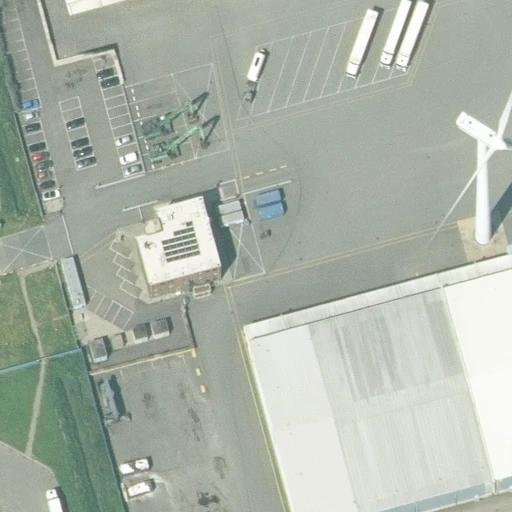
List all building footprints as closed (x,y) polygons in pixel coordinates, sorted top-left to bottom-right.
[(449,55),(463,54),(462,29),(440,31),(441,49),(449,49),(449,55)] [(40,83),(109,68),(104,44),(57,54),(57,57),(35,62),(40,83)] [(150,300),(221,280),(202,211),(156,224),(159,234),(150,236),(145,244),(146,249),(136,252),(150,300)] [(491,238),(491,237),(491,236),(491,235),(491,234),(490,233),(490,232),(489,232),(489,231),(488,231),(488,230),(487,230),(486,229),(485,229),(484,229),(483,229),(482,229),(481,229),(480,229),(480,230),(479,230),(478,230),(478,231),(477,231),(477,232),(476,232),(476,233),(475,234),(475,235),(475,236),(475,237),(475,238),(475,239),(475,240),(476,240),(476,241),(477,242),(477,243),(478,243),(478,244),(479,244),(480,244),(481,245),(482,245),(483,245),(484,245),(485,245),(486,244),(487,244),(488,243),(489,243),(489,242),(490,241),(490,240),(491,240),(491,239),(491,238)] [(73,262),(61,265),(74,311),(85,307),(73,262)] [(290,511),(431,511),(511,490),(511,284),(248,355),(290,511)] [(119,319),(125,334),(134,330),(128,315),(119,319)] [(154,340),(168,336),(165,324),(151,328),(154,340)] [(135,345),(147,342),(144,329),(132,332),(135,345)] [(113,351),(123,348),(120,338),(111,341),(113,351)] [(94,364),(107,361),(102,343),(89,347),(94,364)]
